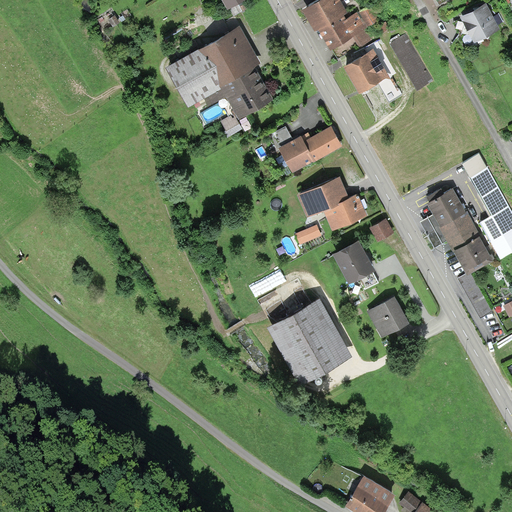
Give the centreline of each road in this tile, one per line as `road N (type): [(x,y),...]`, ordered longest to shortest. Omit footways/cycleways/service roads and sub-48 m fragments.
road 1 (tertiary): [(278,0),(511,415)]
road 2 (residential): [(0,266),(61,324),(333,511)]
road 3 (residential): [(418,0),(511,166)]
road 4 (unclassified): [(100,511),(0,408)]
